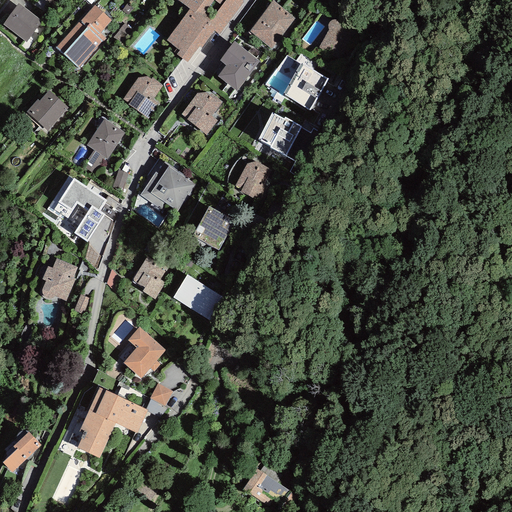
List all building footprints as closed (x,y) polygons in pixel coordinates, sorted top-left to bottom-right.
[(176,0),(190,9),(166,41),(179,51),(176,54),(187,62),(200,46),(202,47),(214,31),(219,34),(243,2),(242,0),(176,0)] [(295,18),(273,1),(249,31),(271,49),(295,18)] [(41,21),(19,4),(3,25),(25,41),(41,21)] [(94,5),(55,48),(78,69),(106,38),(100,33),(111,20),(94,5)] [(318,48),(340,59),(353,35),(341,28),(341,27),(341,26),(341,25),(341,23),(340,22),(338,21),(337,20),(335,20),(334,20),(333,20),(331,20),(330,21),(329,22),(328,23),(328,25),(328,27),(328,28),(328,30),(318,48)] [(259,61),(234,41),(219,61),(225,65),(217,76),(236,91),(259,61)] [(328,79),(300,63),(282,95),(310,111),(328,79)] [(148,119),(158,104),(152,100),(154,98),(163,86),(152,77),(151,80),(147,77),(138,78),(123,99),(129,104),(128,105),(148,119)] [(199,90),(181,115),(187,119),(185,120),(207,135),(217,120),(212,116),(214,114),(222,102),(210,93),(208,96),(204,94),(199,90)] [(69,107),(49,91),(39,101),(37,99),(26,112),(48,131),(69,107)] [(302,126),(284,117),(283,119),(272,113),(257,139),(270,146),(270,147),(286,156),(302,126)] [(125,133),(104,119),(86,145),(93,150),(82,167),(94,174),(105,158),(107,160),(125,133)] [(255,161),(247,164),(234,186),(242,190),(240,192),(258,201),(265,187),(263,186),(271,169),(255,161)] [(195,185),(168,166),(168,167),(161,177),(155,173),(139,195),(162,211),(167,204),(177,211),(188,195),(195,185)] [(126,176),(119,173),(113,188),(121,190),(126,176)] [(108,203),(69,179),(50,210),(81,229),(75,238),(88,245),(104,218),(100,216),(108,203)] [(218,250),(232,225),(225,221),(228,217),(209,206),(192,236),(218,250)] [(169,268),(147,257),(134,277),(133,279),(133,280),(134,281),(145,288),(142,291),(155,300),(165,283),(160,280),(165,271),(166,272),(169,268)] [(76,271),(56,263),(52,273),(48,272),(44,283),(47,284),(43,293),(43,295),(44,297),(45,299),(47,300),(48,300),(50,300),(52,299),(54,298),(66,303),(74,282),(72,281),(76,271)] [(111,270),(106,283),(116,293),(123,281),(111,270)] [(222,296),(186,275),(173,298),(209,319),(222,296)] [(89,300),(81,297),(74,313),(83,316),(89,300)] [(139,327),(128,340),(136,348),(123,363),(141,379),(150,369),(153,372),(160,364),(156,361),(165,350),(139,327)] [(157,383),(149,398),(165,406),(173,392),(157,383)] [(145,409),(99,387),(80,429),(84,431),(80,438),(81,439),(77,448),(99,458),(116,423),(137,433),(147,412),(147,411),(145,409)] [(167,408),(150,399),(145,409),(147,411),(147,412),(159,417),(167,408)] [(16,450),(2,462),(11,473),(41,445),(29,432),(28,432),(27,431),(25,431),(24,431),(23,431),(21,431),(20,432),(18,434),(17,435),(17,437),(17,438),(18,440),(19,441),(13,447),(16,450)] [(281,477),(264,465),(259,471),(256,469),(242,490),(268,508),(272,501),(280,507),(291,492),(277,483),(281,477)] [(144,480),(136,489),(149,501),(157,491),(144,480)]
